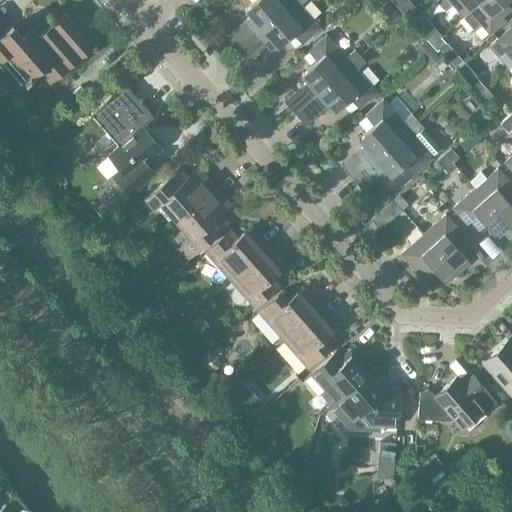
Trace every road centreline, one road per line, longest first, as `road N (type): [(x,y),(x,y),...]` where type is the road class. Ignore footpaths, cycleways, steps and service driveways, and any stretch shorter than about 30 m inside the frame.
road 1 (residential): [(158,36),(393,316),(464,320),(511,282)]
road 2 (tertiary): [(227,511),(0,254)]
road 3 (tertiary): [(0,277),(207,511)]
